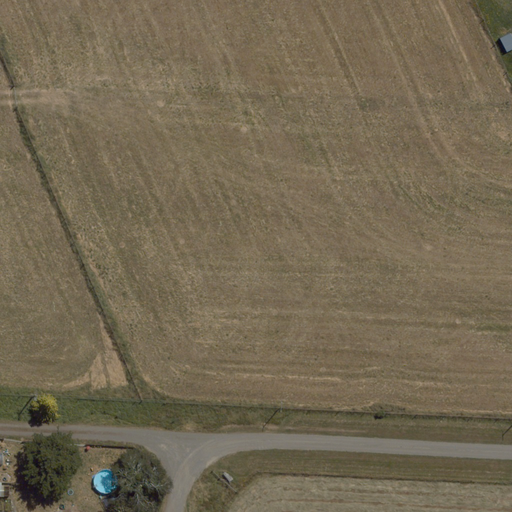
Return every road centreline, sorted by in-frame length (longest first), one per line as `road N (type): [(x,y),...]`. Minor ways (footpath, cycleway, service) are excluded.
road 1 (residential): [(192,441),(511,456)]
road 2 (residential): [(192,441),(0,427)]
